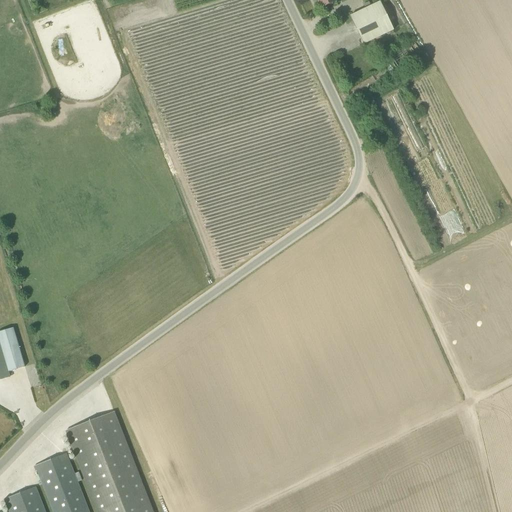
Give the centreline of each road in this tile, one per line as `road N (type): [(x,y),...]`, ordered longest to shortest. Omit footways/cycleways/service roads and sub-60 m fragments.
road 1 (unclassified): [(0,464),(331,215),(364,179),(360,148),(288,0)]
road 2 (track): [(239,511),(469,402)]
road 3 (track): [(469,402),(364,179)]
